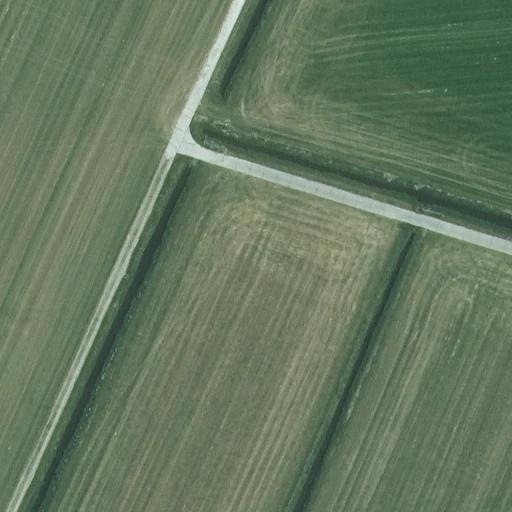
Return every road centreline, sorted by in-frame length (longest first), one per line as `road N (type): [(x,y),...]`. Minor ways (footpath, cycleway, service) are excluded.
road 1 (track): [(238,0),(172,145),(511,248)]
road 2 (track): [(172,145),(10,511)]
